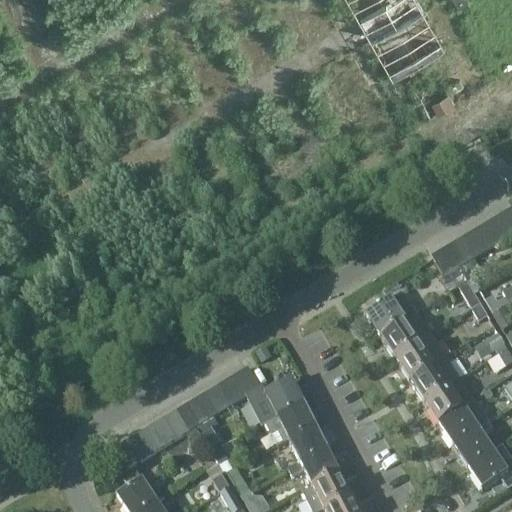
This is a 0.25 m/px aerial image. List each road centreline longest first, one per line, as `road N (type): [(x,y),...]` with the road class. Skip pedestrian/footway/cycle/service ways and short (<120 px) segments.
road 1 (residential): [(84,511),(75,480),(85,443),(281,319)]
road 2 (residential): [(281,319),(511,185)]
road 3 (residential): [(393,511),(281,319)]
